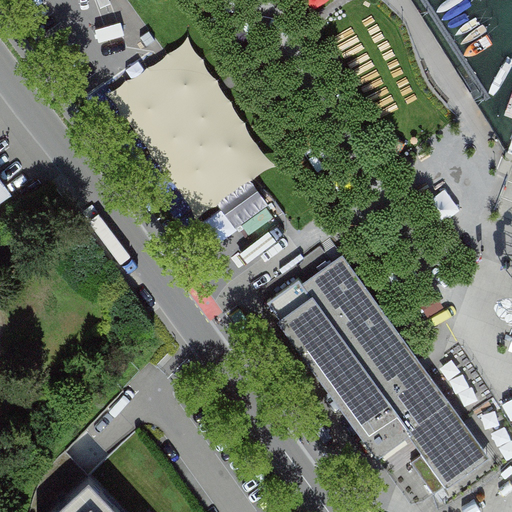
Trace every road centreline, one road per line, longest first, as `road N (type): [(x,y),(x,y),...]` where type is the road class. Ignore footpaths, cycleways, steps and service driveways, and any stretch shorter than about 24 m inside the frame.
road 1 (residential): [(0,62),(176,302)]
road 2 (residential): [(329,511),(176,302)]
